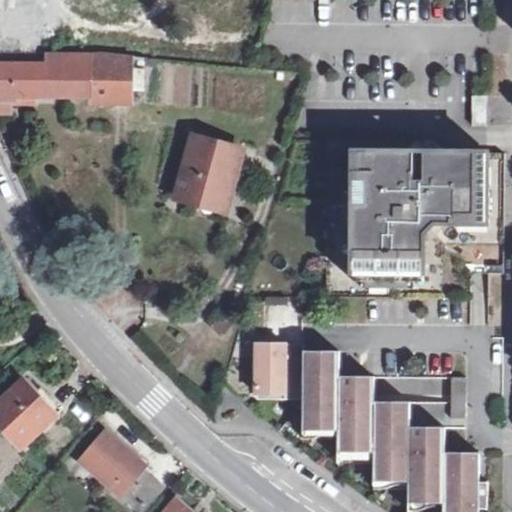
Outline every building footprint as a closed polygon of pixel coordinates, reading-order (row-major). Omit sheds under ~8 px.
[(69,57),(51,56),(49,56),(49,65),(0,65),(0,101),(13,102),(13,96),(94,96),(94,102),(134,102),(135,56),(109,53),(69,53),(69,57)] [(488,95),(473,95),(473,125),(488,125),(488,95)] [(177,197),(202,204),(204,196),(221,200),(226,181),(233,183),(242,151),(193,138),(177,197)] [(506,153),(329,152),(328,297),(472,298),(472,273),(505,274),(506,153)] [(204,196),(202,204),(226,211),(233,183),(226,181),(221,200),(204,196)] [(299,304),(272,304),(272,322),(298,322),(299,304)] [(305,351),(305,344),(258,344),(257,394),(286,394),(286,400),(305,400),(305,351)] [(305,351),(305,400),(305,424),(340,424),(340,445),(376,445),(375,463),(375,474),(411,475),(411,496),(446,496),(445,511),(480,511),(481,510),(489,510),(490,481),(481,481),(481,453),(446,453),(447,427),(411,427),(411,402),(376,402),(376,377),(341,376),(341,352),(305,351)] [(451,377),(451,416),(466,415),(466,377),(451,377)] [(24,380),(0,402),(0,423),(22,447),(62,410),(49,397),(44,402),(24,380)] [(105,429),(79,460),(141,511),(143,511),(164,487),(144,469),(148,465),(105,429)] [(194,511),(178,498),(165,511),(194,511)]
